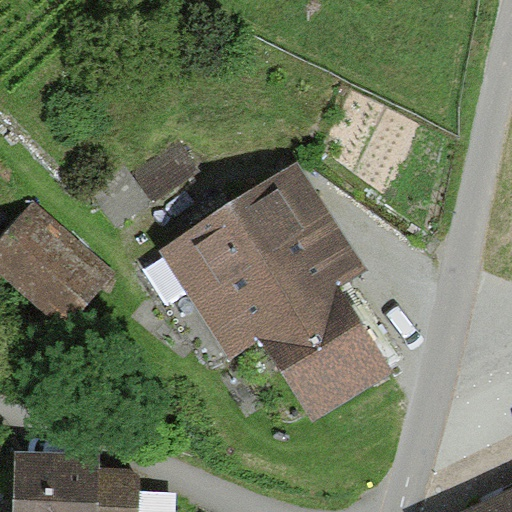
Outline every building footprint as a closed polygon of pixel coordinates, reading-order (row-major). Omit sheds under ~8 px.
[(180,144),(136,175),(153,200),(198,169),(180,144)] [(261,345),(315,432),(398,381),(359,320),(343,293),(373,273),(306,170),(160,263),(227,367),(261,345)] [(36,208),(0,249),(0,276),(68,334),(118,275),(36,208)] [(141,511),(142,472),(100,473),(100,455),(18,456),(19,511),(141,511)] [(511,511),(511,499),(485,511),(511,511)]
